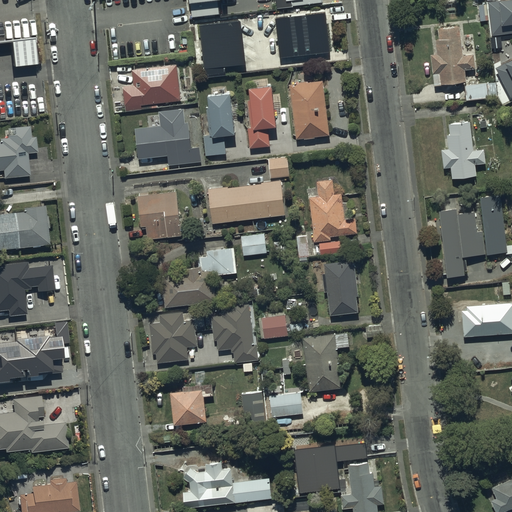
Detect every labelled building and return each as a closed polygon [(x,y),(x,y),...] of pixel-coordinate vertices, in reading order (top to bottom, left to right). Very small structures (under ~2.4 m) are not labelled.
[(191,0),(193,18),(222,14),(220,1),(226,0),(191,0)] [(283,0),(285,12),(326,7),(325,0),(283,0)] [(511,0),(488,3),(492,35),(511,32),(511,0)] [(487,6),(478,7),(480,24),(488,23),(487,6)] [(328,19),(278,26),(283,60),(333,54),(328,19)] [(241,23),(199,28),(205,80),(226,78),(225,72),(242,71),(242,68),(246,68),(241,23)] [(458,26),(439,28),(440,32),(437,32),(438,42),(433,43),(435,55),(428,56),(432,91),(467,86),(465,74),(476,73),(474,56),(463,58),(458,26)] [(23,28),(0,29),(0,56),(28,54),(27,47),(21,48),(20,43),(24,42),(23,28)] [(500,37),(490,38),(492,50),(502,49),(500,37)] [(511,60),(496,68),(511,98),(511,97),(511,60)] [(176,67),(132,72),(133,87),(123,89),(125,114),(141,112),(141,107),(180,102),(176,67)] [(323,83),(289,87),(296,143),(330,140),(323,83)] [(495,84),(465,87),(466,103),(497,99),(495,84)] [(249,93),(251,105),(248,106),(250,132),(248,133),(250,153),(269,151),(267,133),(276,132),(272,91),(249,93)] [(231,97),(208,99),(210,111),(207,111),(210,140),(204,140),(206,160),(226,158),(224,139),(235,138),(231,97)] [(183,111),(158,114),(159,129),(135,131),(138,161),(167,158),(168,169),(201,166),(198,148),(191,150),(188,125),(184,125),(183,111)] [(471,123),(446,126),(448,152),(442,155),(443,171),(452,170),(453,182),(475,180),(474,169),(485,168),(484,153),(473,154),(471,123)] [(32,137),(30,126),(15,128),(16,134),(9,136),(10,138),(0,139),(0,141),(0,170),(3,171),(4,178),(31,175),(28,153),(38,152),(36,137),(32,137)] [(289,158),(268,160),(271,181),(291,178),(289,158)] [(281,184),(208,193),(212,227),(285,218),(281,184)] [(334,184),(317,186),(319,199),(310,201),(315,245),(332,243),(332,240),(359,237),(357,221),(346,222),(342,198),(335,198),(334,184)] [(174,195),(137,200),(141,230),(145,229),(147,242),(180,238),(174,195)] [(499,195),(478,198),(486,258),(508,255),(507,249),(499,195)] [(23,215),(0,217),(0,253),(50,248),(45,208),(23,210),(23,215)] [(455,210),(439,212),(446,283),(465,282),(463,261),(484,259),(482,232),(477,233),(475,213),(456,215),(455,210)] [(205,237),(204,220),(193,221),(194,238),(205,237)] [(265,235),(241,239),(244,259),(267,255),(265,235)] [(309,258),(307,237),(298,238),(300,259),(309,258)] [(340,243),(319,246),(321,257),(342,254),(340,243)] [(134,250),(135,263),(152,262),(151,249),(134,250)] [(25,264),(0,266),(0,314),(6,314),(7,321),(27,319),(24,293),(30,292),(30,289),(37,288),(38,295),(54,293),(50,267),(26,270),(25,264)] [(352,265),(324,268),(331,319),(359,315),(352,265)] [(185,278),(164,281),(168,310),(217,304),(213,275),(203,276),(202,270),(185,272),(185,278)] [(219,290),(220,301),(234,300),(234,299),(240,298),(238,288),(219,290)] [(466,313),(461,313),(463,340),(511,335),(511,304),(466,308),(466,313)] [(224,320),(214,321),(215,342),(219,342),(220,353),(232,351),(232,356),(234,355),(235,364),(258,362),(257,348),(252,349),(248,308),(223,310),(224,320)] [(161,326),(149,327),(152,357),(155,357),(157,366),(188,363),(187,349),(197,348),(194,322),(184,324),(183,314),(160,317),(161,326)] [(287,316),(262,319),(266,341),(290,337),(287,316)] [(17,342),(0,344),(0,382),(10,382),(9,378),(63,372),(62,359),(66,359),(64,345),(70,344),(68,321),(55,323),(57,338),(50,338),(49,337),(16,340),(17,342)] [(365,328),(366,339),(381,338),(381,327),(365,328)] [(347,335),(302,340),(308,394),(341,390),(336,351),(349,349),(347,335)] [(263,391),(240,393),(244,426),(267,423),(263,391)] [(204,393),(170,396),(174,429),(207,425),(204,393)] [(301,393),(269,397),(272,420),(304,416),(301,393)] [(0,445),(5,445),(6,448),(31,445),(32,448),(67,443),(65,424),(45,426),(44,423),(38,424),(38,421),(45,420),(42,396),(11,400),(13,414),(0,415),(0,445)] [(368,458),(366,442),(295,451),(300,494),(340,489),(337,462),(368,458)] [(191,476),(192,486),(185,487),(186,504),(273,495),(271,473),(235,476),(233,463),(224,464),(223,456),(206,457),(206,465),(198,466),(193,463),(186,472),(191,476)] [(368,462),(349,464),(352,494),(341,495),(343,510),(353,509),(353,511),(379,511),(379,505),(385,505),(383,486),(375,486),(374,473),(369,473),(368,462)] [(511,474),(492,483),(497,494),(491,497),(497,511),(499,511),(511,506),(511,474)] [(49,481),(31,483),(32,490),(20,492),(21,511),(51,511),(80,509),(77,479),(66,480),(65,475),(49,476),(49,481)]
